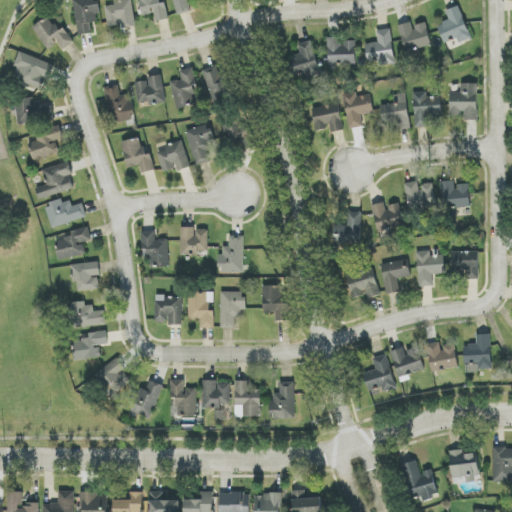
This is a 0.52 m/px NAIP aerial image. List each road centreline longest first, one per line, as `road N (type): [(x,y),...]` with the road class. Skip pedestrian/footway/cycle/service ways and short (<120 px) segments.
road 1 (residential): [(326,342),(495,302),(506,259),(494,151),(494,0),(240,24)]
road 2 (residential): [(240,24),(87,71),(85,101),(122,213),(138,333),(157,352),(297,350),(326,342)]
road 3 (residential): [(511,414),(435,418),(350,447),(269,459),(0,455)]
road 4 (residential): [(350,447),(311,288),(299,188),(232,0)]
road 5 (residential): [(351,172),(443,152),(494,151)]
